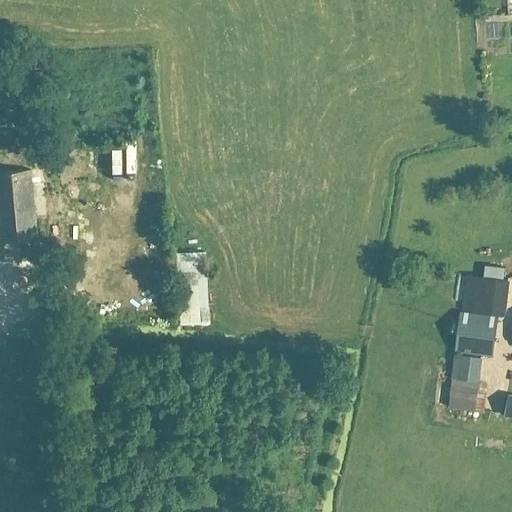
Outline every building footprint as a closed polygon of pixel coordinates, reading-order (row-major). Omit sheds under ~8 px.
[(127,142),(126,191),(148,192),(150,143),(127,142)] [(0,240),(35,237),(29,170),(0,172),(0,240)] [(44,242),(20,243),(22,280),(46,278),(44,242)] [(215,259),(185,260),(188,313),(217,312),(215,259)] [(142,262),(143,273),(166,271),(166,261),(142,262)] [(509,280),(465,274),(461,311),(504,316),(509,280)] [(497,318),(459,312),(453,351),(491,357),(497,318)] [(450,378),(447,407),(474,411),(478,382),(468,380),(471,356),(453,354),(450,378)] [(502,414),(511,416),(511,394),(506,394),(502,414)]
